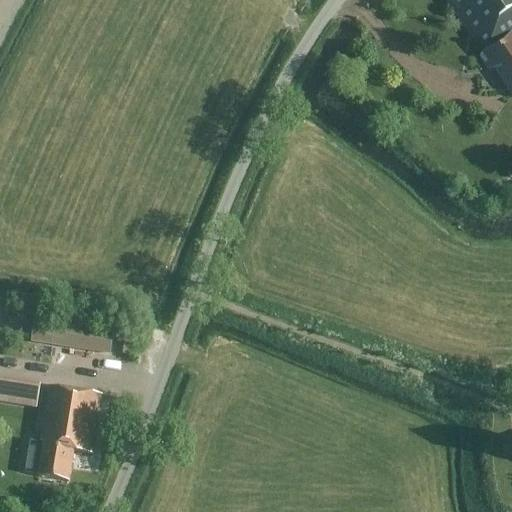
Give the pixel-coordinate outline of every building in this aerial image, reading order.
[(511,34),(511,33),(511,0),(444,0),(482,55),(479,58),(485,66),(485,67),(488,71),(502,70),(503,83),(502,84),(511,98),(511,97),(511,34)] [(30,344),(109,356),(113,332),(34,320),(30,344)] [(136,334),(126,332),(122,356),(132,357),(136,334)] [(0,402),(40,409),(44,384),(0,376),(0,402)] [(74,452),(92,455),(102,397),(48,388),(39,442),(45,443),(39,477),(69,482),(74,452)]
